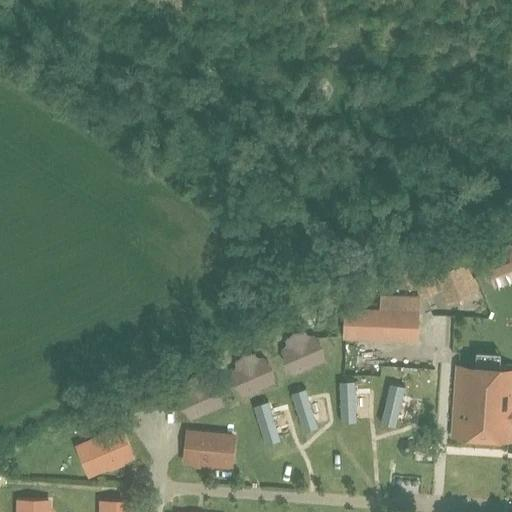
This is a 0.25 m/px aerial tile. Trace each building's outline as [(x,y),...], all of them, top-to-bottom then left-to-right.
[(479,290),(467,261),(435,275),(436,277),(434,278),(433,275),(417,282),(424,297),(440,290),(438,287),(440,286),(447,303),(479,290)] [(379,309),(347,308),(346,337),(419,340),(421,295),(380,293),(379,309)] [(430,326),(430,357),(454,357),(454,326),(430,326)] [(458,365),(452,436),(510,441),(510,450),(511,449),(511,368),(501,368),(477,366),(458,365)] [(354,380),(340,380),(341,420),(356,420),(354,380)] [(361,394),(376,394),(376,381),(361,380),(361,394)] [(391,382),(381,421),(395,424),(405,385),(391,382)] [(305,387),(292,391),(303,430),(317,425),(305,387)] [(267,399),(253,403),(265,442),(279,437),(267,399)] [(98,470),(133,456),(121,429),(87,444),(98,470)] [(224,464),(226,436),(189,432),(186,461),(224,464)] [(399,448),(403,454),(411,453),(415,446),(410,440),(402,440),(399,448)] [(466,468),(485,460),(478,444),(459,452),(466,468)] [(106,498),(106,511),(134,511),(135,498),(106,498)] [(21,501),(20,511),(49,511),(49,501),(21,501)]
